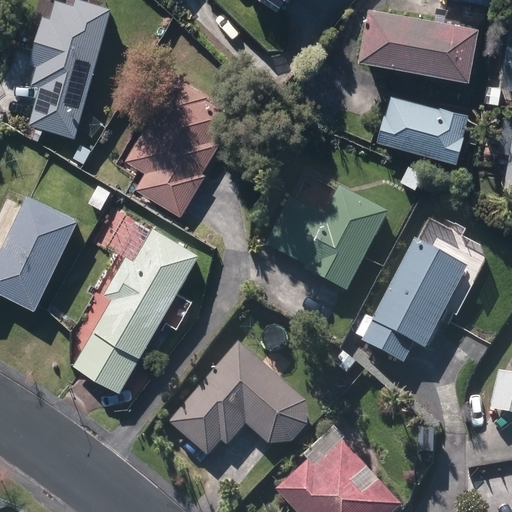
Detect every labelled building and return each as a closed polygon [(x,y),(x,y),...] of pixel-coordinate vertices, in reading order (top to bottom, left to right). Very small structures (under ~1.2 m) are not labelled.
[(31,127),(76,139),(112,9),(78,0),(76,0),(74,8),(57,2),(52,20),(44,18),(31,66),(38,68),(33,85),(41,88),(31,127)] [(261,0),(279,12),(287,0),(261,0)] [(359,63),(470,82),(478,29),(368,10),(359,63)] [(501,88),(511,89),(511,33),(510,34),(501,88)] [(137,192),(182,218),(206,177),(204,175),(221,146),(215,142),(231,115),(207,101),(210,97),(177,78),(127,163),(147,175),(137,192)] [(484,105),(499,107),(501,90),(486,89),(484,105)] [(378,143),(457,164),(464,139),(463,138),(468,116),(441,109),(440,111),(392,99),(386,117),(385,116),(378,143)] [(268,128),(285,134),(291,118),(274,112),(268,128)] [(97,149),(85,142),(78,157),(90,163),(97,149)] [(401,183),(416,191),(425,175),(409,167),(401,183)] [(89,204),(102,212),(112,194),(100,187),(89,204)] [(428,197),(438,203),(444,194),(435,187),(428,197)] [(306,271),(348,293),(390,215),(341,189),(325,218),(292,201),(267,248),(307,269),(306,271)] [(0,298),(2,295),(35,312),(79,221),(28,196),(0,255),(0,298)] [(74,367),(120,394),(200,255),(154,229),(135,262),(127,258),(105,295),(113,300),(74,367)] [(469,270),(415,242),(373,322),(367,319),(358,336),(365,340),(363,344),(405,366),(415,347),(426,353),(469,270)] [(170,425),(209,459),(222,444),(228,449),(247,427),(270,447),(294,446),(309,428),(307,403),(240,345),(170,425)] [(335,366),(348,376),(357,365),(344,354),(335,366)] [(511,378),(496,375),(488,414),(511,418),(511,378)] [(397,511),(403,507),(333,432),(305,458),(309,463),(277,493),(294,511),(397,511)]
